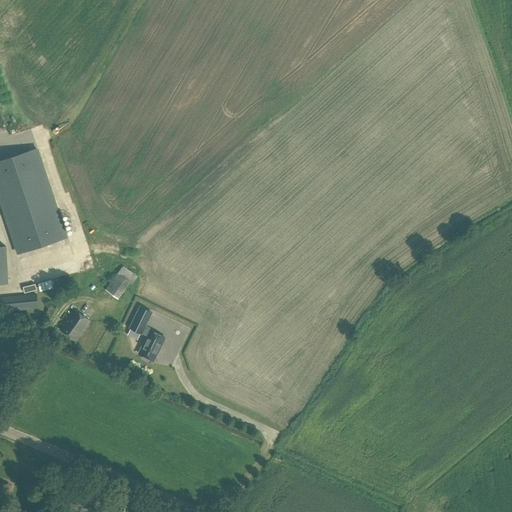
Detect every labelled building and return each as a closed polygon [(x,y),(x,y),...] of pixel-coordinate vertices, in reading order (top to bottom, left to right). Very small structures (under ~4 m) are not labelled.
[(37,150),(0,162),(0,194),(19,254),(66,239),(37,150)] [(123,266),(118,272),(131,282),(130,284),(132,285),(138,277),(123,266)] [(114,272),(102,290),(116,300),(128,282),(114,272)] [(37,294),(0,297),(0,312),(38,309),(37,294)] [(140,307),(130,328),(141,333),(142,332),(147,335),(138,353),(142,355),(143,358),(148,360),(150,359),(154,361),(165,338),(148,330),(148,328),(145,326),(152,313),(140,307)] [(74,309),(59,329),(76,341),(90,321),(74,309)] [(0,511),(2,511),(4,504),(8,489),(0,486),(0,511)] [(101,500),(102,494),(98,493),(91,491),(85,489),(81,488),(79,493),(78,499),(86,501),(84,508),(91,511),(96,511),(97,511),(99,506),(101,500)]
